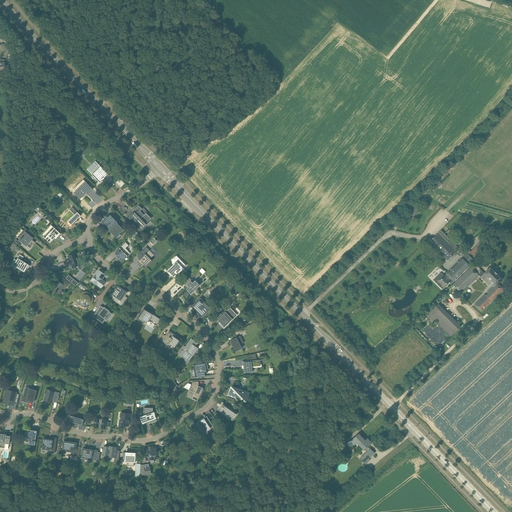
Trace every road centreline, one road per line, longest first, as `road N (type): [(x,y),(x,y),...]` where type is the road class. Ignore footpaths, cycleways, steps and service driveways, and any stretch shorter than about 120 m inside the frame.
road 1 (residential): [(88,244),(130,282),(167,298),(210,341),(219,367),(214,396),(151,440),(91,436),(18,414)]
road 2 (secondary): [(134,142),(1,0)]
road 3 (secondary): [(493,511),(358,372)]
road 4 (secondary): [(311,324),(182,191)]
